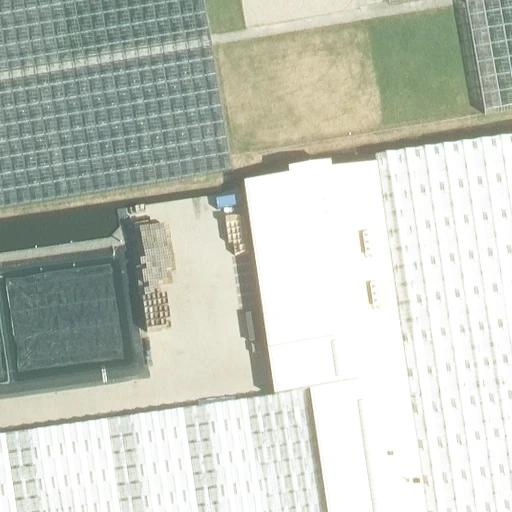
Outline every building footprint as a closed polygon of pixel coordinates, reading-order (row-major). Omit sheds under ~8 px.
[(0,0),(0,210),(231,172),(229,155),(203,0),(0,0)] [(511,110),(511,0),(464,0),(484,115),(511,110)] [(511,511),(511,139),(374,159),(375,168),(402,363),(407,401),(422,511),(511,511)] [(274,182),(244,186),(244,191),(274,399),(308,394),(324,511),(422,511),(407,401),(402,363),(375,168),(274,182)] [(274,399),(0,438),(0,511),(324,511),(308,394),(274,399)]
